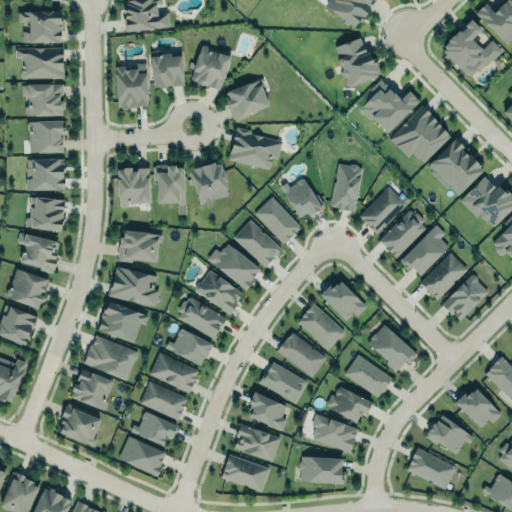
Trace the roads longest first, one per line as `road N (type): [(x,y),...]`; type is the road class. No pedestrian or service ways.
road 1 (residential): [(439,511),(174,510),(0,430)]
road 2 (residential): [(85,0),(89,218),(57,350),(19,438)]
road 3 (residential): [(331,235),(250,333),(173,511)]
road 4 (residential): [(511,299),(389,430),(373,476),(374,507)]
road 5 (residential): [(453,358),(331,235)]
road 6 (residential): [(402,48),(511,157)]
